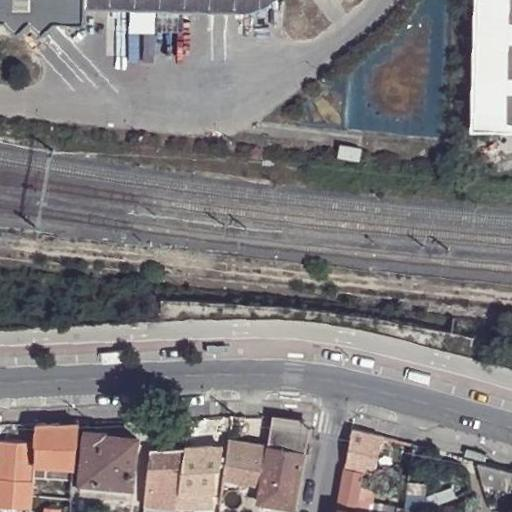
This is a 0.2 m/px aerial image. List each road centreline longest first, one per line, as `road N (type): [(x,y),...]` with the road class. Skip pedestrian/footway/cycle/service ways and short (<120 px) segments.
road 1 (secondary): [(342,389),(167,382),(0,390)]
road 2 (secondary): [(511,434),(342,389)]
road 3 (residential): [(320,511),(342,389)]
